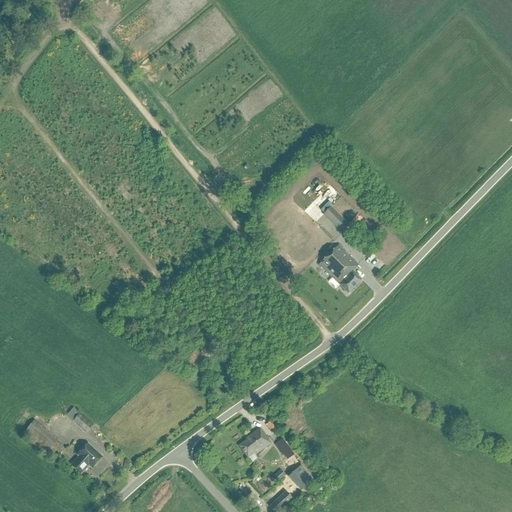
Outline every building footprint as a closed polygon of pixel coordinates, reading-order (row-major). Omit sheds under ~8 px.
[(330,209),(323,215),(341,232),(347,226),(330,209)] [(338,246),(318,265),(347,295),(361,281),(351,272),(358,266),(338,246)] [(255,411),(255,422),(263,422),(264,411),(255,411)] [(72,423),(85,435),(92,426),(79,414),(72,423)] [(269,422),(278,438),(286,433),(278,417),(269,422)] [(46,418),(42,423),(69,447),(73,443),(46,418)] [(46,455),(51,448),(58,454),(63,448),(56,443),(57,441),(34,421),(22,436),(46,455)] [(248,440),(238,447),(247,459),(254,455),(255,456),(270,445),(259,430),(247,439),(248,440)] [(274,446),(282,456),(294,448),(286,437),(274,446)] [(79,458),(71,466),(81,475),(88,466),(92,469),(102,458),(87,445),(85,444),(84,444),(81,447),(81,449),(82,450),(77,456),(79,458)] [(290,476),(302,489),(313,480),(301,466),(290,476)] [(269,508),(272,511),(279,511),(292,501),(285,493),(269,508)]
